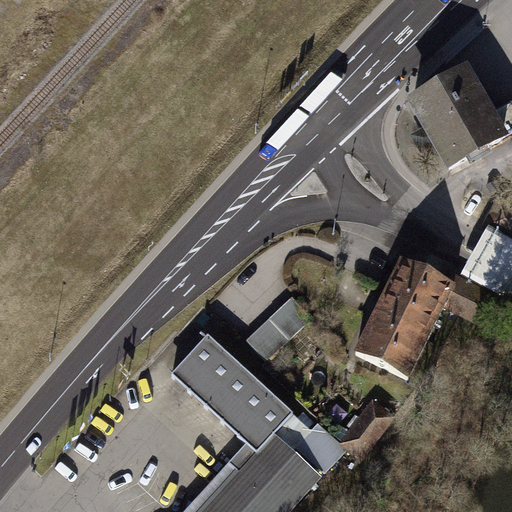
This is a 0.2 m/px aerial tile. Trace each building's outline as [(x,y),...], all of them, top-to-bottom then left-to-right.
[(451,80),(398,108),(436,178),(511,137),(511,101),(474,122),(451,80)] [(511,206),(499,199),(481,229),(511,246),(511,206)] [(511,246),(481,229),(475,240),(463,260),(452,279),(481,296),(508,311),(511,303),(511,246)] [(441,299),(388,269),(336,360),(389,390),(433,313),(441,299)] [(481,296),(452,279),(441,299),(433,313),(461,330),(481,296)] [(265,319),(247,337),(272,361),(311,319),(286,296),(265,319)] [(203,340),(170,374),(251,452),(269,430),(283,417),(203,340)] [(375,405),(332,450),(353,470),(395,424),(375,405)] [(269,430),(251,452),(196,511),(300,511),(327,481),(269,430)]
